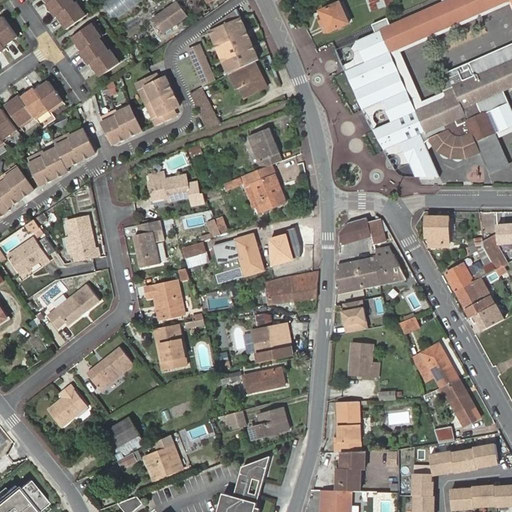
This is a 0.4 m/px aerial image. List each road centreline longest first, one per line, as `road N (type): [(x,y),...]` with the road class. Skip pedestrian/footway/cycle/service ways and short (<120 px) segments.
road 1 (tertiary): [(293,511),(314,436),(328,199)]
road 2 (residential): [(0,406),(125,307),(100,181)]
road 3 (residential): [(394,213),(511,427)]
road 4 (residential): [(236,0),(169,52),(187,104),(184,119),(104,156)]
road 5 (tertiary): [(328,199),(310,111),(265,0)]
road 6 (residential): [(0,406),(82,511)]
road 7 (residential): [(104,156),(0,226)]
road 8 (residential): [(511,199),(426,200),(394,213)]
